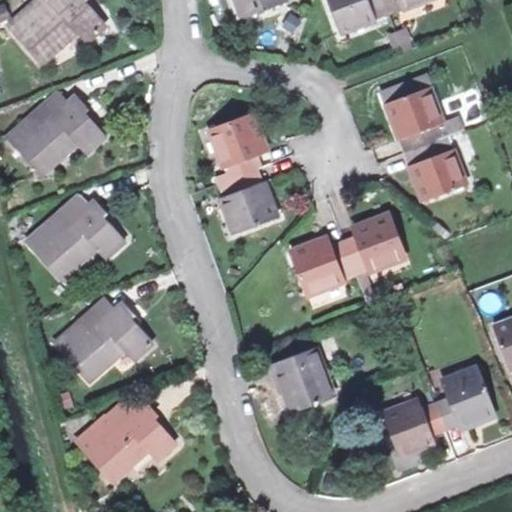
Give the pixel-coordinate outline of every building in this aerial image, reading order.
[(85,0),(58,0),(41,14),(32,5),(8,25),(41,64),(77,32),(87,42),(100,29),(79,5),(85,0)] [(37,0),(32,5),(41,14),(58,0),(37,0)] [(288,1),(287,0),(236,0),(244,19),(288,1)] [(438,0),(327,0),(341,36),(438,0)] [(392,46),(412,39),(407,24),(387,32),(392,46)] [(466,186),(429,89),(388,105),(401,140),(410,138),(420,162),(411,165),(424,202),(466,186)] [(59,91),(36,112),(45,121),(68,101),(59,91)] [(85,109),(72,96),(68,101),(45,121),(36,112),(9,137),(43,175),(77,144),(85,154),(102,139),(80,114),(85,109)] [(266,153),(254,121),(215,136),(238,197),(225,202),(240,239),(283,221),(258,157),(266,153)] [(77,196),(50,219),(60,230),(86,206),(77,196)] [(104,214),(92,201),(86,206),(60,230),(50,219),(27,239),(63,280),(97,250),(106,259),(122,245),(98,219),(104,214)] [(406,258),(389,216),(355,229),(358,239),(331,249),(327,240),(289,255),(306,298),(344,283),(340,275),(368,264),(371,271),(406,258)] [(130,318),(119,306),(114,310),(106,300),(82,321),(55,343),(90,383),(125,353),(133,362),(149,348),(125,322),(130,318)] [(511,320),(494,328),(510,371),(511,370),(511,320)] [(336,397),(317,348),(271,366),(277,380),(285,377),(298,410),(336,397)] [(494,414),(477,373),(445,385),(449,397),(424,407),(420,396),(381,412),(400,461),(438,446),(435,438),(494,414)] [(124,402),(101,422),(110,432),(134,411),(124,402)] [(152,418),(141,405),(134,411),(110,432),(101,422),(78,443),(112,480),(147,450),(159,462),(172,449),(147,422),(152,418)]
